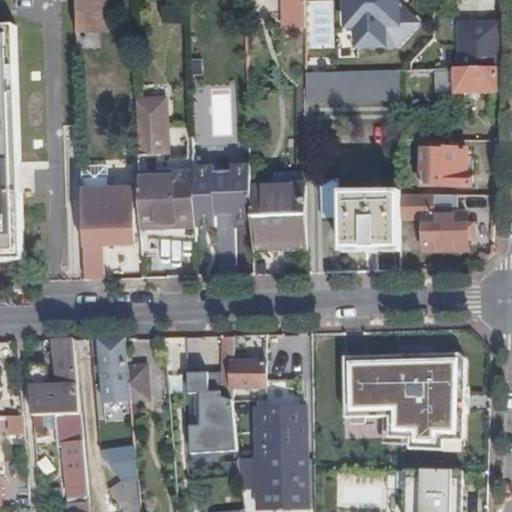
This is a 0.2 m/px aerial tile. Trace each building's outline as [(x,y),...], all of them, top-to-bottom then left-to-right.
[(77,0),(80,55),(103,54),(103,37),(113,36),(112,0),(77,0)] [(191,13),(190,0),(171,0),(172,13),(191,13)] [(307,30),(307,28),(306,0),(285,0),(286,30),(307,30)] [(340,0),(342,51),(414,49),(413,19),(407,19),(406,0),(340,0)] [(0,262),(27,261),(19,27),(0,26),(0,262)] [(461,72),(499,71),(501,26),(468,26),(468,51),(449,51),(449,63),(461,63),(461,72)] [(307,30),(308,58),(322,58),(322,28),(307,28),(307,30)] [(458,96),(498,96),(499,71),(461,72),(449,73),(449,80),(457,80),(458,96)] [(308,76),(308,103),(401,102),(401,73),(308,76)] [(196,86),(194,139),(231,140),(233,88),(196,86)] [(141,178),(143,231),(199,230),(197,175),(170,176),(169,123),(176,122),(176,99),(168,99),(168,103),(140,104),(142,178),(141,178)] [(401,143),(431,143),(431,127),(401,126),(401,143)] [(468,152),(424,151),(423,188),(474,191),(474,177),(467,176),(468,152)] [(255,223),(254,191),(253,168),(234,169),(234,174),(216,175),(216,169),(196,170),(197,175),(199,230),(218,230),(218,219),(236,218),(236,224),(255,223)] [(256,248),(310,247),(310,189),(254,191),(255,223),(256,248)] [(84,192),(86,282),(104,281),(103,247),(135,245),(134,190),(84,192)] [(344,251),(402,251),(401,221),(401,198),(401,196),(343,198),(344,251)] [(469,209),(470,198),(401,198),(401,221),(426,222),(427,252),(468,252),(468,216),(437,216),(437,209),(469,209)] [(237,365),(237,338),(224,339),(225,399),(236,403),(237,389),(269,388),(269,365),(237,365)] [(83,415),(76,341),(55,342),(59,388),(50,389),(48,372),(32,373),(35,417),(74,415),(83,415)] [(130,370),(127,341),(99,341),(106,405),(133,403),(130,370)] [(388,447),(474,447),(477,361),(463,351),(345,354),(344,426),(389,426),(388,447)] [(147,369),(130,370),(133,403),(151,401),(147,369)] [(236,403),(225,399),(223,414),(237,413),(237,412),(236,403)] [(308,411),(259,412),(261,511),(311,510),(308,411)] [(259,412),(237,412),(237,413),(240,453),(247,511),(261,511),(259,412)] [(237,413),(223,414),(221,415),(222,431),(218,432),(221,455),(240,453),(237,413)] [(90,494),(83,415),(74,415),(77,444),(66,446),(70,490),(80,489),(81,494),(90,494)] [(25,417),(10,418),(12,437),(27,436),(25,417)] [(143,511),(137,448),(111,451),(112,465),(125,483),(113,492),(127,511),(143,511)] [(467,511),(469,472),(407,470),(405,511),(467,511)] [(63,490),(41,491),(42,507),(65,506),(63,490)]
